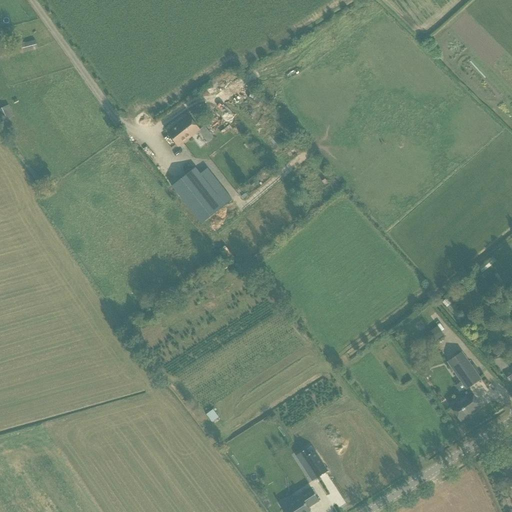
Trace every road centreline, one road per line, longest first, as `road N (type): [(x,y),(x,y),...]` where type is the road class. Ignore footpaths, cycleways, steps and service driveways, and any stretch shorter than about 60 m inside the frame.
road 1 (tertiary): [(366,511),(511,418)]
road 2 (unknown): [(122,129),(31,0)]
